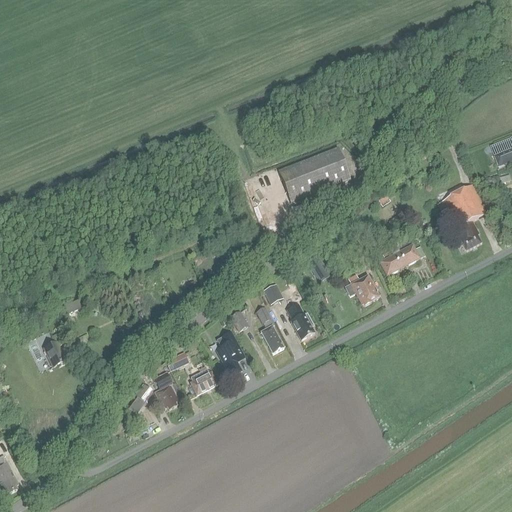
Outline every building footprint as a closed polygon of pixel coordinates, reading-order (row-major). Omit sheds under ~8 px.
[(422,164),(435,153),(430,147),(417,158),(422,164)] [(337,149),(278,173),(279,177),(290,205),(350,182),(337,149)] [(511,151),(495,158),(499,169),(511,163),(511,151)] [(442,214),(447,211),(458,231),(459,230),(464,240),(461,242),(467,254),(482,246),(478,238),(480,237),(474,227),(473,224),(487,216),(472,188),(451,199),(438,206),(442,214)] [(377,200),(381,206),(388,201),(384,195),(377,200)] [(419,262),(418,261),(425,258),(420,248),(413,251),(412,249),(411,249),(400,255),(397,250),(396,251),(382,258),(385,263),(379,266),(386,280),(419,262)] [(317,259),(306,265),(319,286),(330,279),(317,259)] [(379,300),(368,278),(359,283),(356,277),(348,282),(351,287),(350,287),(362,309),(363,309),(371,305),(371,304),(379,300)] [(194,296),(202,292),(195,282),(188,286),(194,296)] [(297,291),(293,285),(287,289),(290,295),(297,291)] [(265,294),(272,308),(284,302),(279,292),(275,294),(273,290),(265,294)] [(67,316),(82,310),(78,302),(64,308),(67,316)] [(292,324),(290,325),(300,343),(314,335),(312,330),(314,329),(307,316),(304,317),(298,307),(287,313),(292,324)] [(274,328),(271,322),(265,310),(257,314),(263,326),(266,332),(261,335),(273,357),(284,351),(272,329),(274,328)] [(240,315),(231,320),(239,334),(248,329),(240,315)] [(52,370),(67,364),(60,348),(65,346),(60,335),(53,339),(55,346),(44,351),(52,370)] [(227,356),(220,360),(226,370),(228,369),(233,379),(242,374),(237,365),(239,364),(230,348),(236,345),(231,335),(220,341),(227,356)] [(185,354),(169,362),(174,372),(190,364),(185,354)] [(207,372),(199,377),(207,392),(217,387),(211,375),(209,376),(207,372)] [(178,403),(170,387),(172,386),(166,375),(154,382),(159,392),(154,395),(161,407),(162,406),(165,411),(167,410),(168,413),(177,408),(175,405),(178,403)] [(197,398),(207,392),(199,377),(191,381),(192,384),(190,386),(197,398)] [(144,386),(137,398),(147,405),(154,393),(144,386)] [(128,411),(130,412),(134,415),(136,416),(144,405),(144,404),(136,399),(128,411)] [(0,485),(0,486),(0,485),(0,497),(0,499),(5,496),(6,497),(16,492),(17,492),(16,489),(15,488),(16,488),(18,487),(16,482),(7,464),(3,458),(0,459),(0,485)]
